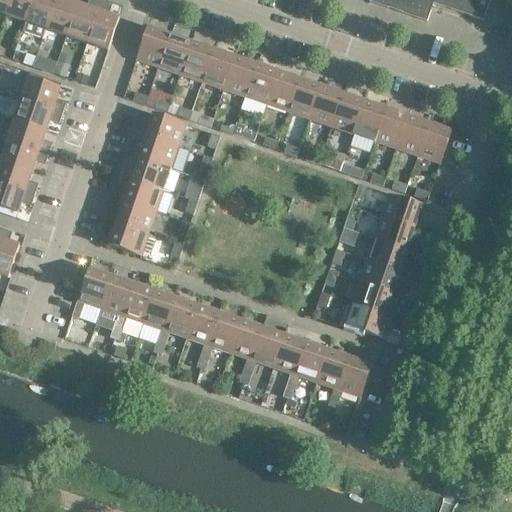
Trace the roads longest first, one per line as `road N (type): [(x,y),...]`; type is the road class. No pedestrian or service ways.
road 1 (residential): [(384,454),(502,99)]
road 2 (residential): [(29,336),(140,0)]
road 3 (residential): [(211,0),(502,99)]
